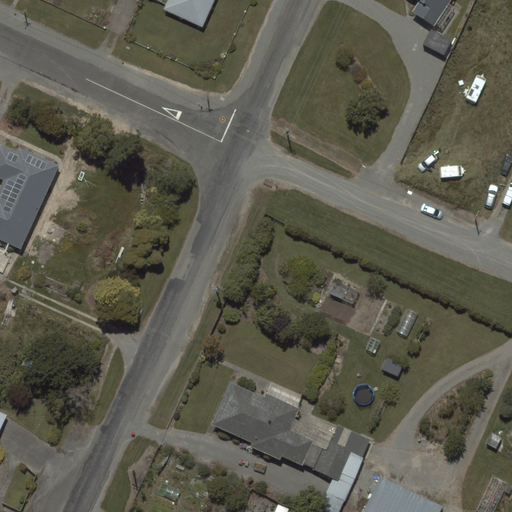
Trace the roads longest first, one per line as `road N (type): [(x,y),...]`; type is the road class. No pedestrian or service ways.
road 1 (residential): [(76,511),(239,150)]
road 2 (residential): [(239,150),(511,266)]
road 3 (residential): [(0,38),(239,150)]
road 4 (residential): [(239,150),(308,0)]
